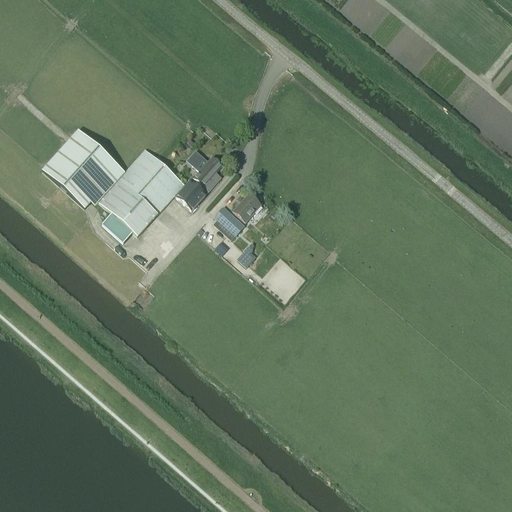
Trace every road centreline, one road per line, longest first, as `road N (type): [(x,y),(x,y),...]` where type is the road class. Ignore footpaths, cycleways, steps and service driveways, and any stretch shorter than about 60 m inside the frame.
road 1 (tertiary): [(511,243),(221,0)]
road 2 (track): [(378,0),(482,85),(511,49)]
